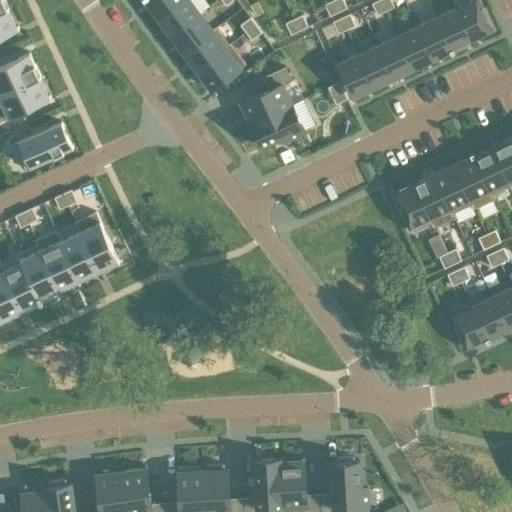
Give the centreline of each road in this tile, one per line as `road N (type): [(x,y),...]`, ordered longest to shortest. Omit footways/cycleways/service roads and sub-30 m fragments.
road 1 (residential): [(0,434),(176,412),(386,403)]
road 2 (residential): [(244,207),(511,77)]
road 3 (residential): [(244,207),(386,403)]
road 4 (residential): [(175,123),(0,202)]
road 5 (residential): [(86,0),(175,123)]
road 6 (residential): [(386,403),(511,382)]
road 7 (residential): [(386,403),(448,511)]
